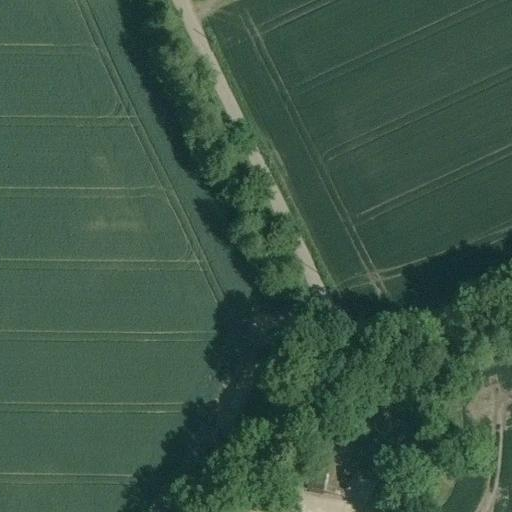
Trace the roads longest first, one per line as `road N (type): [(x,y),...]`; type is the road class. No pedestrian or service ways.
road 1 (unclassified): [(329,339),(324,296),(188,0)]
road 2 (unclassified): [(235,511),(318,373),(329,339)]
road 3 (unclassified): [(329,339),(413,327),(511,290)]
